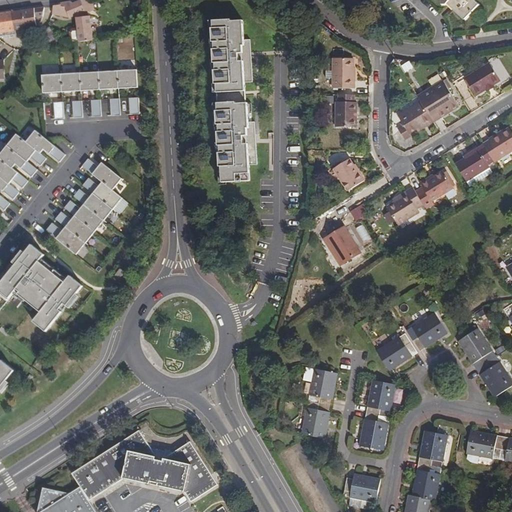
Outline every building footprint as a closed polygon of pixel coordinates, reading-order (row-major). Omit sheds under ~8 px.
[(96,9),(92,0),(80,0),(72,3),(69,2),(68,2),(61,3),(61,5),(54,6),(53,14),(69,18),(76,15),(77,17),(77,30),(74,30),(70,34),(70,40),(73,43),(78,42),(96,40),(96,28),(91,28),(90,17),(86,17),(86,12),(96,9)] [(475,0),(442,0),(441,5),(446,5),(447,3),(466,20),(480,4),(475,0)] [(42,17),(44,7),(12,11),(15,30),(37,27),(42,17)] [(15,30),(12,11),(0,13),(0,33),(15,31),(15,30)] [(232,19),(213,20),(214,29),(212,29),(213,42),(214,42),(215,49),(213,49),(214,63),(216,63),(216,70),(214,70),(215,84),(217,84),(217,93),(218,112),(217,113),(218,126),(219,126),(219,133),(218,133),(219,147),(220,147),(221,154),(219,154),(220,167),(221,167),(222,182),(251,181),(250,165),(256,165),(255,151),(253,151),(253,143),(248,144),(247,136),(256,136),(255,122),(253,122),(252,103),(246,103),(245,83),(251,82),(250,68),(249,68),(248,61),(244,61),(244,53),(252,53),(251,40),(244,40),(243,21),(232,21),(232,19)] [(51,27),(40,33),(42,36),(40,38),(43,43),(45,41),(48,45),(60,44),(61,44),(51,27)] [(248,61),(252,61),(252,53),(244,53),(244,61),(248,61)] [(334,89),(356,89),(356,81),(354,80),(354,59),(334,59),(334,89)] [(412,61),(403,65),(406,73),(415,69),(412,61)] [(475,96),(486,90),(492,85),(500,81),(489,64),(465,79),(475,96)] [(118,71),(119,89),(138,88),(137,70),(118,71)] [(99,72),(100,90),(119,89),(118,71),(99,72)] [(80,73),(81,91),(100,90),(99,72),(80,73)] [(62,92),(81,91),(80,73),(61,74),(62,92)] [(62,92),(61,74),(42,75),(43,94),(62,92)] [(443,81),(417,97),(420,103),(432,122),(458,107),(443,81)] [(354,95),(338,95),(338,102),(336,102),(336,127),(357,127),(357,103),(354,102),(354,95)] [(129,98),(130,115),(140,114),(139,98),(129,98)] [(110,100),(111,116),(121,116),(120,99),(110,100)] [(91,101),(92,117),(101,117),(101,100),(91,101)] [(72,102),(73,118),(83,118),(82,101),(72,102)] [(63,102),(54,103),(55,119),(64,119),(63,102)] [(425,128),(433,122),(432,122),(420,103),(397,116),(403,126),(397,130),(403,141),(410,137),(408,134),(414,130),(424,125),(425,128)] [(416,133),(425,128),(424,125),(414,130),(416,133)] [(483,147),(493,163),(511,151),(511,133),(509,129),(482,146),(483,147)] [(60,163),(66,155),(35,131),(26,142),(41,154),(44,149),(60,163)] [(47,159),(41,154),(26,142),(17,135),(7,146),(24,160),(27,156),(30,159),(41,167),(47,159)] [(256,143),(256,136),(247,136),(248,144),(253,143),(256,143)] [(7,146),(0,155),(0,158),(12,169),(15,165),(32,178),(37,171),(27,162),(24,160),(7,146)] [(487,166),(493,163),(483,147),(455,165),(465,183),(488,168),(487,166)] [(12,169),(0,158),(0,177),(6,183),(9,179),(12,181),(22,190),(28,182),(12,169)] [(89,159),(83,167),(101,182),(113,191),(122,179),(106,165),(102,170),(99,167),(89,159)] [(365,181),(359,171),(358,172),(351,159),(334,169),(348,192),(365,181)] [(488,168),(465,183),(468,188),(491,174),(488,168)] [(422,205),(425,209),(432,204),(431,201),(452,188),(443,172),(428,181),(427,179),(419,184),(422,188),(414,192),(422,205)] [(6,183),(0,177),(0,190),(13,201),(19,193),(9,185),(6,183)] [(113,191),(106,185),(103,189),(100,187),(89,178),(83,186),(93,194),(97,196),(113,210),(123,199),(113,191)] [(422,205),(414,192),(412,188),(405,192),(406,195),(394,202),(386,207),(397,225),(417,213),(415,209),(422,205)] [(104,221),(113,210),(97,196),(93,200),(90,198),(80,189),(74,197),(84,206),(85,206),(87,208),(104,221)] [(393,200),(394,202),(406,195),(405,192),(393,200)] [(0,196),(0,208),(4,212),(10,205),(0,196)] [(95,233),(104,221),(87,208),(84,212),(81,209),(71,201),(65,208),(75,217),(78,219),(95,233)] [(351,210),(356,223),(369,218),(364,205),(351,210)] [(66,228),(69,230),(86,244),(95,233),(78,219),(75,223),(72,220),(62,212),(56,220),(66,228)] [(63,232),(52,223),(46,231),(53,236),(76,256),(86,244),(69,230),(66,234),(63,232)] [(365,225),(357,227),(362,242),(370,239),(365,225)] [(344,265),(360,254),(344,228),(329,238),(336,249),(334,250),(344,265)] [(34,322),(46,332),(83,287),(70,276),(65,283),(39,262),(45,256),(32,246),(26,254),(0,284),(0,291),(9,299),(15,292),(41,312),(34,322)] [(120,274),(115,271),(110,278),(114,281),(120,274)] [(413,341),(420,352),(448,334),(435,314),(413,328),(418,338),(413,341)] [(495,398),(511,387),(511,380),(479,329),(459,342),(495,398)] [(175,330),(169,344),(182,349),(188,335),(175,330)] [(377,352),(390,372),(418,354),(406,334),(401,338),(399,337),(377,352)] [(0,389),(14,371),(1,361),(0,362),(0,389)] [(338,374),(314,369),(308,401),(318,403),(317,410),(307,408),(301,434),(325,439),(338,374)] [(391,411),(396,385),(373,381),(360,446),(383,450),(388,424),(378,422),(379,415),(389,417),(390,411),(391,411)] [(436,500),(441,475),(430,472),(431,466),(442,468),(449,435),(425,431),(412,496),(408,495),(405,511),(429,511),(432,500),(436,500)] [(511,462),(511,438),(472,431),(467,454),(511,462)] [(216,486),(217,485),(191,443),(172,455),(151,450),(139,432),(71,475),(80,489),(89,503),(124,480),(184,493),(191,504),(216,486)] [(343,496),(376,503),(380,479),(354,474),(353,480),(346,478),(343,496)] [(94,511),(89,503),(80,489),(69,496),(51,491),(41,498),(37,511),(94,511)] [(41,498),(51,491),(43,489),(41,498)]
